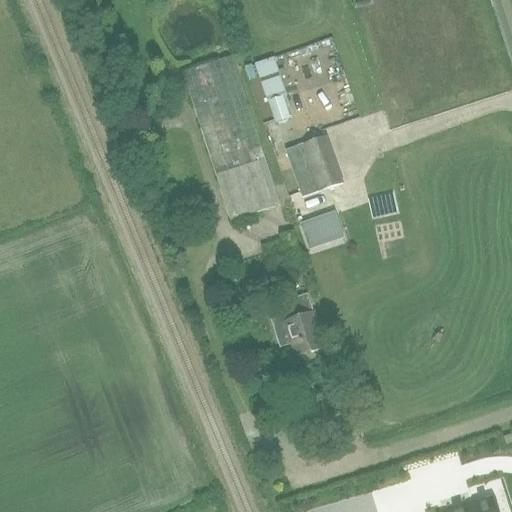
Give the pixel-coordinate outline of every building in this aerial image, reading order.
[(368,0),(408,128),(451,115),(417,4),(420,4),(418,0),(368,0)] [(261,84),(267,102),(283,97),(286,96),(274,59),(255,65),(258,75),(261,84)] [(267,102),(275,125),(291,119),(283,97),(267,102)] [(303,198),(343,183),(327,137),(286,151),(303,198)] [(301,226),(309,249),(342,238),(334,215),(301,226)] [(271,270),(291,264),(298,261),(303,260),(294,231),(281,236),(282,239),(262,246),(271,270)] [(334,285),(347,280),(340,262),(327,267),(334,285)] [(324,347),(313,313),(307,295),(291,300),(292,305),(269,312),(278,339),(288,335),(295,357),(324,347)] [(447,470),(409,475),(412,493),(449,488),(447,470)] [(493,511),(490,502),(458,511),(493,511)]
